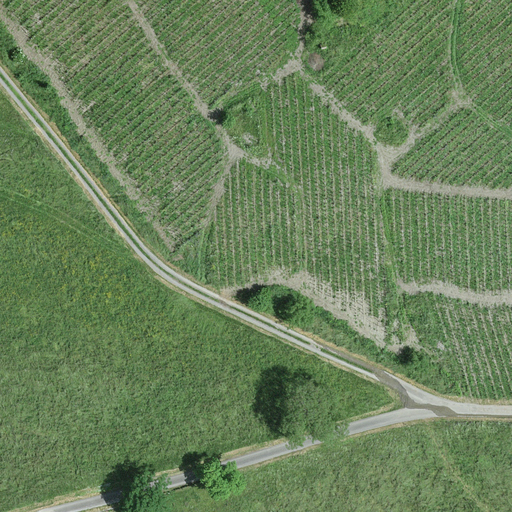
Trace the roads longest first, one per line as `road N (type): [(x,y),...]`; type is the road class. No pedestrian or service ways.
road 1 (track): [(0,76),(164,271),(404,388),(431,409)]
road 2 (track): [(511,410),(406,414),(54,511)]
